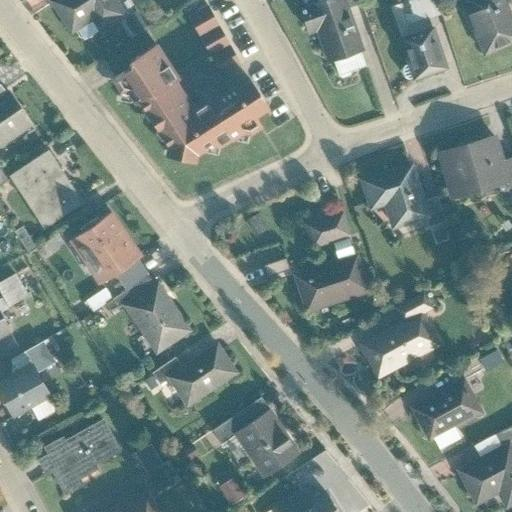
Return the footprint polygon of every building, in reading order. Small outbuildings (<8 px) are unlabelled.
[(119,0),(54,0),(51,2),(72,34),(95,20),(103,33),(129,16),(119,0)] [(346,0),(322,0),(308,5),(309,7),(301,10),(310,36),(318,33),(329,64),(365,51),(346,0)] [(461,0),(484,56),(511,44),(511,11),(507,0),(461,0)] [(208,4),(188,15),(201,36),(220,25),(208,4)] [(220,25),(201,36),(212,55),(232,44),(220,25)] [(435,28),(402,39),(415,80),(448,70),(435,28)] [(132,66),(113,79),(122,93),(120,100),(129,102),(132,106),(139,102),(167,146),(165,155),(196,162),(206,155),(219,158),(221,149),(233,141),(249,145),(251,135),(265,127),(258,117),(271,109),(252,79),(241,86),(238,81),(220,93),(218,88),(205,96),(209,104),(195,113),(190,107),(196,103),(157,43),(129,61),(132,66)] [(232,44),(212,55),(223,74),(243,63),(232,44)] [(11,93),(0,99),(0,148),(33,127),(11,93)] [(498,136),(438,153),(451,199),(508,183),(510,189),(511,188),(511,159),(505,161),(498,136)] [(50,151),(11,177),(46,229),(85,203),(50,151)] [(413,162),(360,180),(370,210),(385,205),(393,231),(432,218),(413,162)] [(0,170),(0,183),(11,178),(5,168),(0,170)] [(346,210),(304,223),(312,249),(354,237),(346,210)] [(114,212),(70,241),(99,284),(143,255),(114,212)] [(358,254),(294,276),(306,313),(370,291),(358,254)] [(160,282),(124,305),(155,354),(191,330),(160,282)] [(0,310),(0,339),(12,333),(0,310)] [(425,311),(362,343),(379,377),(443,345),(425,311)] [(222,343),(168,376),(186,406),(240,373),(222,343)] [(32,363),(0,379),(0,387),(14,415),(49,397),(32,363)] [(464,378),(411,408),(430,443),(484,413),(464,378)] [(271,410),(235,434),(263,477),(299,453),(271,410)] [(49,452),(38,459),(47,474),(52,471),(64,491),(103,469),(99,462),(122,449),(104,418),(67,439),(65,434),(45,445),(49,452)] [(197,443),(180,453),(186,462),(202,452),(197,443)] [(511,446),(510,443),(457,470),(475,505),(499,493),(507,509),(511,506),(511,446)] [(143,447),(143,474),(176,474),(176,458),(159,459),(159,447),(143,447)] [(235,504),(250,494),(238,474),(222,484),(235,504)] [(160,511),(148,488),(100,511),(160,511)] [(337,511),(327,495),(299,511),(337,511)]
